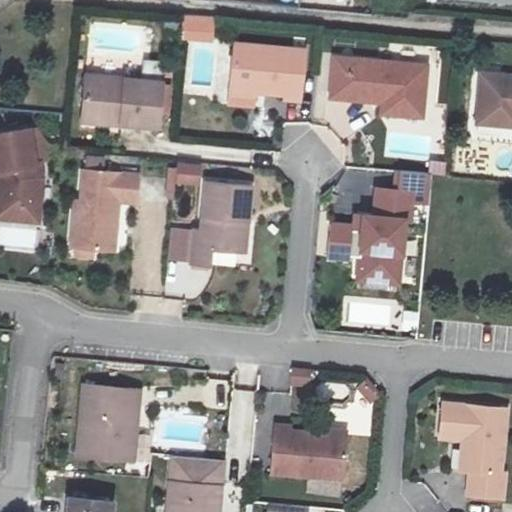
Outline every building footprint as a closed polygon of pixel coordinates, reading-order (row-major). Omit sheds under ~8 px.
[(215,20),(184,18),(183,38),(214,41),(215,20)] [(234,86),(259,89),(289,92),(288,96),(305,97),(309,47),(238,41),(234,86)] [(400,100),(428,103),(434,64),(342,53),(337,92),(392,98),(393,95),(401,96),(400,100)] [(482,121),(507,124),(507,116),(511,117),(511,73),(488,71),(482,121)] [(86,75),(83,115),(120,117),(120,124),(157,127),(161,81),(86,75)] [(393,95),(392,98),(392,109),(399,110),(427,113),(428,103),(400,100),(401,96),(393,95)] [(82,122),(120,124),(120,117),(83,115),(82,122)] [(0,134),(0,171),(2,171),(4,182),(2,202),(19,203),(18,213),(40,215),(43,178),(41,163),(36,164),(30,130),(0,134)] [(173,197),(175,184),(200,188),(204,168),(166,162),(160,195),(173,197)] [(77,248),(93,249),(114,251),(118,202),(136,203),(138,175),(83,170),(81,202),(76,201),(72,247),(77,248)] [(0,219),(40,222),(40,215),(18,213),(19,203),(2,202),(4,182),(2,171),(0,171),(0,219)] [(241,211),(249,212),(252,177),(207,173),(203,222),(197,222),(193,255),(211,257),(213,240),(238,243),(241,211)] [(361,266),(401,270),(403,247),(407,217),(413,218),(416,188),(381,184),(378,212),(367,211),(365,228),(361,266)] [(365,228),(367,211),(360,210),(358,227),(365,228)] [(241,211),(238,243),(246,243),(249,212),(241,211)] [(93,249),(77,248),(77,255),(92,257),(93,249)] [(400,279),(401,270),(361,266),(360,276),(400,279)] [(345,297),(344,326),(398,327),(399,298),(345,297)] [(78,456),(130,459),(134,404),(140,404),(141,389),(144,365),(87,359),(85,384),(78,456)] [(292,368),(292,387),(312,388),(313,369),(292,368)] [(344,401),(344,384),(318,384),(318,401),(344,401)] [(475,441),(472,471),(469,493),(498,497),(502,473),(497,472),(505,408),(441,400),(437,436),(465,439),(475,441)] [(136,459),(140,404),(134,404),(130,459),(136,459)] [(345,480),(348,434),(320,432),(292,430),(293,425),(276,424),(272,473),(345,480)] [(461,469),(472,471),(475,441),(465,439),(461,469)] [(214,511),(216,504),(221,504),(223,485),(172,480),(168,511),(214,511)] [(122,511),(124,503),(78,499),(77,511),(122,511)]
